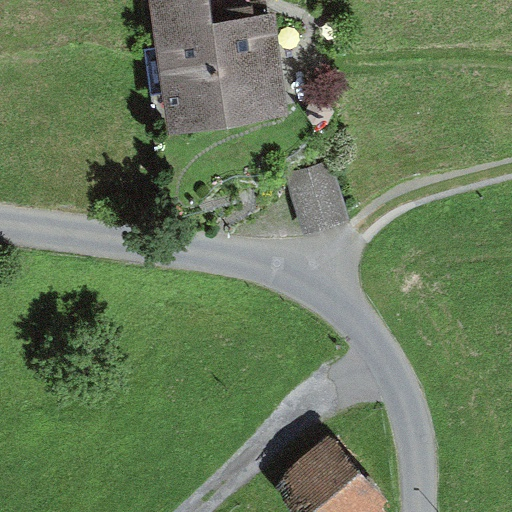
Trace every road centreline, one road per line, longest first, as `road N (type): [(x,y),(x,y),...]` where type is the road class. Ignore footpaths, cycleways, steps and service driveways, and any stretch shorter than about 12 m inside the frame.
road 1 (residential): [(420,511),(421,437),(387,348),(328,284),(199,249),(0,218)]
road 2 (track): [(367,327),(251,461),(192,511)]
road 3 (track): [(339,297),(353,236),(414,185),(511,160)]
